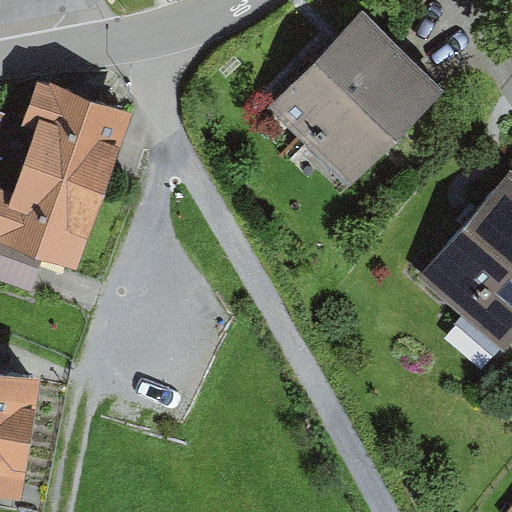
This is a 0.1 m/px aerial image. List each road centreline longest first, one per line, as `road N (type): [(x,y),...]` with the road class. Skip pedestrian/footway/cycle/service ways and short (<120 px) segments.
road 1 (residential): [(386,511),(116,39)]
road 2 (residential): [(242,0),(219,14),(116,39)]
